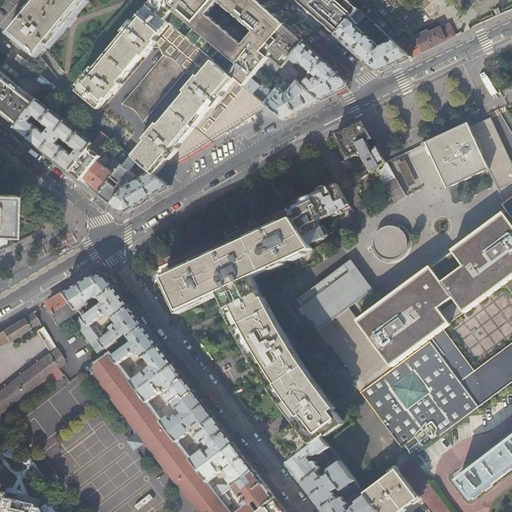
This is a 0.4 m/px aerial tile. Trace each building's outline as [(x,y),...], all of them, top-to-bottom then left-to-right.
[(36,53),(80,0),(35,0),(9,31),(36,53)] [(151,0),(147,5),(165,20),(182,0),(151,0)] [(182,0),(165,20),(168,23),(213,61),(239,82),(245,87),(252,79),(259,70),(270,58),(263,52),(286,25),(260,2),(257,0),(182,0)] [(295,0),(302,6),(311,14),(322,0),(295,0)] [(358,10),(346,0),(322,0),(311,14),(323,24),(335,35),(358,10)] [(168,23),(165,20),(147,5),(75,91),(98,109),(111,92),(114,94),(117,89),(115,88),(147,49),(168,23)] [(358,10),(335,35),(375,70),(383,71),(393,67),(412,57),(397,45),(383,33),(381,35),(384,38),(378,46),(356,27),(356,24),(364,15),(358,10)] [(213,61),(168,23),(147,49),(149,51),(152,47),(159,48),(162,54),(121,104),(127,107),(134,110),(138,116),(142,123),(184,72),(191,75),(193,81),(195,82),(213,61)] [(296,34),(286,25),(263,52),(270,58),(280,67),(281,68),(282,67),(284,68),(305,42),(296,34)] [(416,38),(419,43),(424,52),(429,49),(446,41),(440,30),(428,35),(427,33),(416,38)] [(424,52),(419,43),(413,46),(404,38),(397,45),(412,57),(424,52)] [(349,81),(305,42),(284,68),(295,78),(298,75),(292,70),(292,67),(291,66),(294,63),(296,65),(302,64),(313,74),(313,73),(318,76),(315,79),(312,77),(310,79),(309,78),(303,84),(321,101),(322,101),(335,94),(348,88),(349,81)] [(0,66),(0,112),(17,126),(36,100),(14,82),(23,70),(7,58),(0,66)] [(280,67),(270,58),(259,70),(268,78),(274,72),(275,72),(275,71),(276,72),(280,67)] [(144,145),(166,162),(239,82),(213,61),(195,82),(193,81),(185,90),(187,92),(155,131),(153,129),(144,139),(147,141),(144,145)] [(262,87),(252,79),(245,87),(269,106),(284,120),(300,112),(321,101),(303,84),(298,80),(293,86),(289,82),(287,84),(284,81),(280,85),(277,83),(275,85),(277,86),(275,88),(277,90),(275,92),(273,91),(262,87)] [(239,82),(166,162),(165,163),(168,165),(169,166),(170,166),(193,152),(225,132),(252,116),(268,106),(269,106),(245,87),(239,82)] [(37,99),(36,100),(17,126),(15,128),(22,133),(29,139),(38,127),(29,120),(33,115),(42,122),(51,110),(37,99)] [(64,121),(51,110),(42,122),(49,128),(45,133),(38,127),(29,139),(36,144),(43,150),(55,133),(64,121)] [(0,112),(0,115),(15,128),(17,126),(0,112)] [(400,224),(298,299),(355,376),(352,378),(354,382),(402,447),(414,438),(416,440),(417,439),(417,440),(433,428),(438,436),(511,382),(511,164),(491,118),(470,127),(468,123),(386,161),(406,195),(407,197),(436,183),(461,236),(427,261),(400,224)] [(64,121),(55,133),(60,137),(77,150),(83,155),(92,143),(64,121)] [(362,157),(363,156),(372,150),(369,142),(373,140),(363,121),(351,127),(336,134),(348,158),(357,154),(362,157)] [(92,143),(83,155),(70,172),(74,175),(81,181),(83,179),(98,159),(112,141),(101,132),(92,143)] [(60,137),(55,133),(43,150),(49,155),(62,165),(70,172),(83,155),(77,150),(73,155),(56,142),(60,137)] [(372,150),(363,156),(372,172),(375,170),(385,188),(387,187),(395,201),(406,195),(386,161),(376,144),(373,147),(374,149),(372,150)] [(165,163),(166,162),(144,145),(133,157),(144,166),(148,169),(152,172),(155,175),(160,169),(165,163)] [(136,176),(144,166),(133,157),(130,155),(117,172),(112,178),(121,185),(118,189),(109,181),(100,192),(99,194),(106,200),(112,205),(132,181),(136,176)] [(100,160),(98,159),(83,179),(88,183),(91,185),(105,168),(100,164),(98,162),(100,160)] [(143,175),(148,169),(144,166),(136,176),(139,178),(140,177),(141,176),(141,175),(142,175),(143,175)] [(105,168),(91,185),(100,192),(109,181),(112,178),(117,172),(114,170),(112,172),(105,167),(105,168)] [(170,187),(155,175),(152,172),(141,179),(141,180),(136,183),(132,181),(112,205),(121,212),(128,212),(148,200),(170,187)] [(309,197),(287,207),(293,217),(309,242),(325,234),(319,218),(349,204),(338,184),(317,193),(319,196),(311,200),(309,197)] [(100,192),(91,185),(90,187),(95,192),(99,194),(100,192)] [(0,241),(16,242),(17,201),(0,200),(0,241)] [(309,242),(293,217),(165,277),(181,311),(220,292),(228,308),(261,292),(253,276),(313,248),(309,242)] [(313,249),(320,260),(326,257),(319,246),(313,249)] [(78,310),(81,307),(96,296),(97,298),(99,297),(100,298),(116,287),(113,282),(108,276),(96,274),(82,282),(65,292),(78,310)] [(83,317),(90,325),(92,323),(106,313),(106,314),(107,314),(109,314),(109,313),(114,319),(131,306),(124,298),(116,287),(100,298),(103,302),(86,314),(83,317)] [(57,297),(48,303),(59,321),(78,310),(65,292),(64,293),(57,297)] [(266,302),(261,292),(228,308),(235,323),(240,333),(256,361),(263,373),(277,393),(285,403),(315,381),(307,370),(293,349),(266,302)] [(48,303),(44,305),(56,324),(59,321),(48,303)] [(114,330),(103,338),(101,340),(107,348),(126,334),(129,338),(145,326),(141,320),(137,315),(131,306),(114,319),(117,323),(111,327),(114,330)] [(26,316),(33,326),(39,323),(33,312),(26,316)] [(2,331),(8,341),(33,326),(26,316),(15,323),(2,331)] [(83,317),(74,323),(98,354),(107,348),(101,340),(95,333),(90,325),(83,317)] [(92,323),(90,325),(95,333),(99,330),(95,326),(94,326),(92,323)] [(119,364),(121,362),(134,352),(135,352),(136,352),(138,352),(143,357),(160,345),(157,341),(153,336),(145,326),(129,338),(132,341),(113,355),(119,364)] [(50,353),(56,349),(42,327),(35,331),(50,353)] [(0,332),(0,345),(8,341),(2,331),(0,332)] [(151,365),(134,379),(132,380),(139,390),(175,364),(166,353),(160,345),(143,357),(142,358),(144,360),(146,359),(151,365)] [(49,354),(57,366),(58,368),(64,362),(56,349),(50,353),(49,354)] [(148,446),(199,511),(232,511),(228,506),(220,496),(209,481),(200,470),(192,459),(185,450),(179,441),(164,422),(156,412),(148,402),(139,390),(132,380),(125,371),(119,364),(113,355),(110,351),(89,367),(134,428),(138,433),(144,441),(148,446)] [(46,375),(57,366),(49,354),(0,392),(0,412),(23,394),(46,375)] [(123,365),(121,362),(119,364),(125,371),(127,369),(124,364),(123,365)] [(148,402),(151,400),(162,392),(161,392),(163,390),(161,387),(165,384),(167,388),(166,390),(169,394),(166,396),(171,404),(172,403),(182,396),(185,398),(195,391),(187,380),(175,364),(139,390),(148,402)] [(132,380),(134,379),(132,376),(132,375),(127,369),(125,371),(132,380)] [(47,376),(46,375),(23,394),(29,401),(52,383),(46,376),(47,376)] [(285,403),(299,423),(315,443),(322,437),(343,421),(315,381),(285,403)] [(179,441),(181,440),(191,433),(191,429),(196,426),(199,430),(196,433),(198,435),(208,428),(206,424),(215,417),(206,405),(195,391),(185,398),(182,396),(172,403),(179,409),(180,408),(184,413),(182,416),(180,413),(177,415),(178,415),(173,419),(171,416),(166,419),(164,422),(179,441)] [(158,409),(151,400),(148,402),(156,412),(158,409)] [(164,422),(166,419),(158,409),(156,412),(164,422)] [(206,449),(195,457),(192,459),(200,470),(235,444),(215,417),(206,424),(208,428),(198,435),(198,436),(203,444),(206,441),(209,445),(211,444),(214,448),(211,450),(208,448),(207,449),(206,449)] [(315,443),(299,423),(278,439),(294,459),(315,443)] [(144,441),(138,433),(134,436),(127,442),(133,450),(140,444),(144,441)] [(323,453),(326,450),(330,448),(326,443),(322,437),(315,443),(294,459),(288,464),(294,472),(302,483),(318,471),(320,468),(315,461),(312,462),(308,457),(312,454),(312,455),(313,455),(314,455),(315,455),(316,454),(318,453),(322,457),(324,455),(323,453)] [(511,439),(458,480),(472,499),(511,468),(511,439)] [(189,447),(181,440),(179,441),(185,450),(189,447)] [(232,482),(235,485),(255,469),(250,463),(244,456),(235,444),(200,470),(209,481),(212,479),(222,471),(220,468),(226,464),(229,468),(228,469),(233,476),(229,478),(232,482)] [(451,450),(442,456),(433,444),(415,456),(438,490),(450,482),(445,475),(461,464),(451,450)] [(192,459),(195,457),(189,447),(185,450),(192,459)] [(330,448),(326,450),(331,457),(335,454),(330,448)] [(342,490),(351,483),(355,481),(341,461),(329,470),(328,473),(329,474),(322,478),(318,471),(302,483),(307,488),(319,505),(322,509),(331,502),(332,503),(337,499),(342,497),(343,497),(340,493),(337,496),(334,491),(339,487),(342,490)] [(269,488),(255,469),(235,485),(234,487),(242,497),(243,496),(245,498),(242,500),(243,502),(245,505),(236,511),(256,511),(276,497),(269,488)] [(365,494),(373,504),(379,511),(402,511),(420,499),(398,470),(365,494)] [(225,492),(235,485),(232,482),(229,484),(218,485),(217,485),(212,479),(209,481),(220,496),(225,492)] [(355,481),(351,483),(357,490),(360,487),(355,481)] [(357,490),(362,497),(365,494),(360,487),(357,490)] [(230,498),(225,492),(220,496),(228,506),(231,503),(229,499),(230,498)] [(365,494),(362,497),(356,501),(357,503),(352,506),(352,508),(349,511),(345,506),(347,504),(342,497),(337,499),(332,503),(331,502),(322,509),(324,511),(362,511),(373,504),(365,494)] [(286,511),(285,510),(276,497),(256,511),(286,511)] [(34,511),(35,511),(27,509),(28,505),(16,503),(15,507),(4,504),(5,500),(0,498),(0,511),(34,511)]
